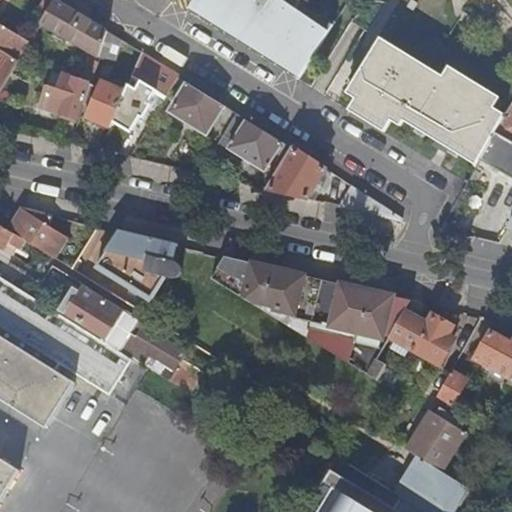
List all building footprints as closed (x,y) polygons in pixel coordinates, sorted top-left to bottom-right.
[(198,0),(196,4),(212,15),(221,0),(222,0),(233,7),(238,0),(198,0)] [(297,11),(304,0),(238,0),(233,7),(222,0),(221,0),(212,15),(218,27),(299,81),(337,24),(322,14),(316,24),(297,11)] [(69,40),(100,58),(109,33),(56,1),(42,25),(56,33),(55,40),(64,45),(69,40)] [(0,24),(0,97),(31,43),(0,24)] [(115,63),(123,41),(109,33),(100,58),(115,63)] [(346,94),(348,95),(357,81),(382,41),(379,39),(346,94)] [(403,120),(478,163),(480,159),(489,143),(505,116),(494,109),(495,108),(498,110),(502,103),(498,101),(499,99),(448,67),(441,77),(382,41),(357,81),(348,95),(356,101),(350,111),(384,131),(391,121),(399,126),(403,120)] [(180,76),(153,60),(143,53),(126,92),(113,122),(132,134),(157,95),(166,100),(176,84),(180,76)] [(78,119),(80,120),(85,106),(91,85),(99,63),(91,58),(83,83),(65,77),(60,90),(48,87),(42,108),(64,115),(63,118),(77,122),(78,119)] [(53,73),(48,87),(60,90),(65,77),(53,73)] [(207,136),(226,106),(181,77),(180,76),(176,84),(184,90),(170,113),(207,136)] [(105,79),(102,83),(119,89),(121,85),(105,79)] [(100,89),(91,85),(85,106),(92,108),(87,119),(111,128),(113,122),(126,92),(119,89),(102,83),(100,89)] [(480,159),(511,177),(511,103),(505,116),(489,143),(480,159)] [(286,153),(290,146),(244,117),(238,113),(220,144),(266,172),(270,174),(284,152),(286,153)] [(292,148),(266,191),(292,196),(309,201),(327,170),(292,148)] [(327,170),(309,201),(315,202),(332,173),(327,170)] [(352,186),(340,208),(375,216),(406,224),(407,222),(352,186)] [(18,227),(14,233),(28,242),(57,260),(70,238),(52,227),(55,217),(23,209),(18,227)] [(0,248),(12,256),(18,247),(23,250),(28,242),(14,233),(0,224),(0,248)] [(121,232),(108,252),(115,257),(129,234),(121,232)] [(178,263),(175,262),(174,262),(178,245),(129,234),(115,257),(108,252),(90,281),(143,314),(166,277),(170,279),(173,280),(176,280),(179,280),(182,278),(184,275),(185,272),(184,269),(183,266),(181,264),(178,263)] [(404,312),(411,300),(225,256),(211,278),(378,380),(386,365),(377,359),(390,338),(404,312)] [(110,394),(122,375),(133,358),(122,351),(106,341),(0,275),(0,488),(6,492),(17,475),(0,464),(0,398),(46,428),(75,382),(56,370),(60,363),(110,394)] [(95,302),(79,292),(65,314),(107,340),(124,314),(98,297),(95,302)] [(107,340),(106,341),(122,351),(139,325),(142,320),(126,311),(124,314),(107,340)] [(427,325),(404,312),(390,338),(395,340),(393,344),(407,353),(410,349),(439,365),(454,339),(446,335),(451,326),(432,316),(427,325)] [(192,395),(196,387),(197,386),(204,390),(207,386),(201,381),(205,374),(190,365),(195,356),(188,352),(186,354),(174,346),(162,339),(139,325),(122,351),(133,358),(146,366),(153,357),(158,361),(152,370),(192,395)] [(507,381),(511,383),(511,341),(493,331),(476,357),(491,365),(509,376),(507,381)] [(162,339),(174,346),(176,343),(164,335),(162,339)] [(153,357),(146,366),(152,370),(158,361),(153,357)] [(509,376),(491,365),(486,373),(505,384),(507,381),(509,376)] [(468,380),(451,371),(437,396),(455,408),(458,403),(455,401),(468,380)] [(217,406),(256,431),(260,426),(271,408),(231,383),(217,406)] [(196,387),(192,395),(197,398),(201,390),(196,387)] [(218,401),(216,399),(210,395),(205,403),(214,408),(218,401)] [(430,411),(406,449),(417,456),(443,473),(467,435),(462,431),(464,426),(458,423),(456,427),(443,420),(430,411)] [(446,416),(443,420),(456,427),(458,423),(446,416)] [(341,444),(335,454),(344,460),(350,450),(341,444)] [(443,473),(417,456),(412,464),(394,491),(428,511),(456,511),(470,490),(443,473)] [(310,511),(398,511),(333,472),(310,511)]
